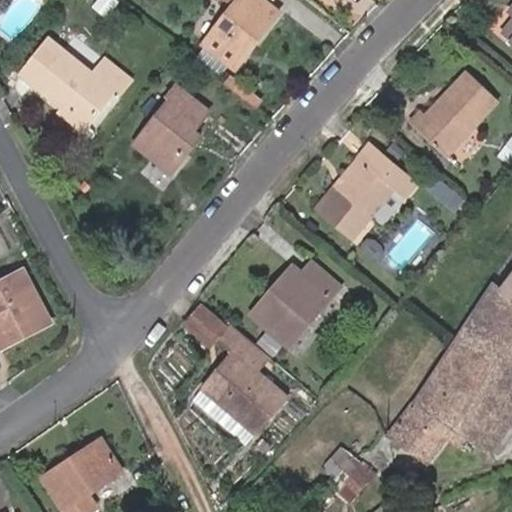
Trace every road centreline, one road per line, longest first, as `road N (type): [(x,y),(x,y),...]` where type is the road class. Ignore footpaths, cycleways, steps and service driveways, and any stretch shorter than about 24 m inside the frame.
road 1 (residential): [(427,0),(116,348)]
road 2 (residential): [(116,348),(0,122)]
road 3 (residential): [(116,348),(0,436)]
